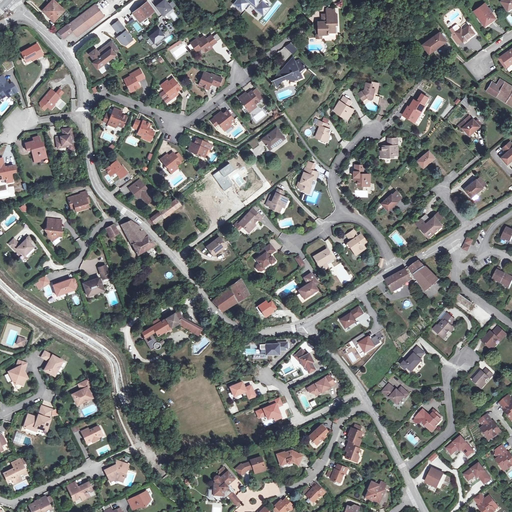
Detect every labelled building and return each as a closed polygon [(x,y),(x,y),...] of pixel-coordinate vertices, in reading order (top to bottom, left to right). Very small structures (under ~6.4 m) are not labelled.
[(54,0),(47,7),(55,14),(52,18),(54,20),(63,10),(54,0)] [(163,0),(156,6),(163,15),(172,8),(165,0),(163,0)] [(237,0),(238,1),(239,7),(238,7),(242,11),(245,7),(247,8),(250,5),(252,3),(257,7),(255,9),(260,12),(260,11),(263,14),(265,12),(267,10),(267,9),(268,7),(265,5),(266,4),(265,4),(267,2),(264,0),(237,0)] [(511,6),(511,0),(501,0),(500,1),(507,11),(511,6)] [(134,12),(140,21),(154,11),(147,3),(134,12)] [(495,18),(484,3),(474,11),(484,26),(491,21),(495,18)] [(73,30),(77,36),(104,16),(95,4),(59,31),(64,37),(73,30)] [(55,14),(47,7),(44,10),(52,18),(55,14)] [(327,14),(324,14),(324,21),(322,21),(318,22),(318,25),(319,34),(322,34),(329,34),(329,33),(336,32),(335,25),(337,24),(338,23),(337,14),(335,14),(335,8),(327,9),(327,14)] [(169,14),(174,21),(178,19),(173,11),(169,14)] [(118,21),(111,25),(116,32),(117,31),(120,35),(117,37),(121,43),(126,44),(133,39),(118,21)] [(170,32),(174,29),(169,23),(166,25),(170,32)] [(420,23),(412,30),(414,32),(422,26),(420,23)] [(459,29),(455,32),(457,34),(462,41),(462,42),(467,38),(474,33),(468,25),(462,30),(461,29),(459,30),(459,29)] [(161,40),(166,37),(158,27),(154,31),(155,32),(149,36),(150,37),(147,40),(151,45),(154,43),(157,46),(162,41),(161,40)] [(455,32),(455,31),(450,34),(458,45),(462,41),(457,34),(455,32)] [(322,34),(322,38),(323,41),(334,40),(337,38),(338,35),(338,32),(336,32),(329,33),(329,34),(322,34)] [(440,43),(444,39),(439,32),(427,42),(423,45),(429,52),(433,50),(441,44),(440,43)] [(172,34),(164,39),(167,43),(174,38),(172,34)] [(201,40),(198,42),(197,40),(191,44),(197,52),(200,49),(202,48),(204,49),(206,52),(212,47),(211,46),(217,42),(212,35),(206,39),(205,37),(201,40)] [(102,56),(111,49),(115,53),(119,50),(112,41),(98,52),(102,56)] [(296,47),(290,42),(286,48),(292,52),(296,47)] [(28,60),(33,57),(38,55),(39,57),(44,54),(39,44),(23,51),(28,60)] [(511,62),(511,48),(499,58),(505,67),(511,62)] [(98,68),(98,67),(106,62),(107,61),(106,60),(107,59),(106,57),(108,55),(111,58),(116,54),(115,53),(111,49),(102,56),(98,52),(96,49),(89,54),(95,61),(93,62),(98,68)] [(288,63),(286,66),(289,73),(283,75),(281,71),(273,80),(277,87),(283,80),(286,79),(296,79),(303,76),(301,73),(307,66),(299,60),(296,61),(295,60),(288,63)] [(137,80),(144,76),(140,69),(133,73),(133,74),(130,76),(124,79),(131,91),(140,86),(138,82),(137,80)] [(214,77),(210,75),(204,73),(199,85),(209,89),(211,84),(212,82),(219,85),(222,78),(214,75),(214,77)] [(178,93),(177,92),(176,90),(177,89),(178,90),(181,88),(174,78),(169,82),(168,80),(161,85),(165,90),(160,94),(166,102),(171,99),(178,93)] [(500,79),(496,85),(501,87),(504,82),(500,79)] [(1,84),(0,83),(0,94),(2,98),(7,95),(8,97),(17,91),(12,83),(8,86),(5,81),(1,84)] [(366,89),(364,90),(364,91),(360,95),(363,100),(368,97),(371,100),(374,105),(378,106),(379,106),(381,97),(374,95),(375,91),(378,92),(380,82),(373,81),(373,83),(367,82),(366,89)] [(492,82),(490,85),(486,90),(502,100),(511,105),(511,86),(504,82),(501,87),(496,85),(492,82)] [(252,91),(249,94),(250,95),(249,96),(248,95),(246,93),(239,98),(249,111),(256,106),(255,104),(259,101),(259,100),(263,97),(257,89),(253,92),(252,91)] [(41,102),(50,109),(60,97),(51,90),(41,102)] [(403,115),(413,121),(419,111),(421,112),(425,105),(423,105),(428,98),(421,94),(416,102),(414,100),(408,109),(407,108),(403,115)] [(334,111),(343,116),(344,115),(349,117),(353,110),(349,107),(347,106),(350,101),(344,97),(341,102),(340,101),(334,111)] [(461,102),(466,107),(470,103),(464,98),(461,102)] [(126,117),(123,115),(122,117),(120,116),(121,114),(122,112),(114,109),(111,115),(106,113),(103,121),(108,124),(115,127),(116,125),(122,128),(126,117)] [(227,110),(224,112),(225,114),(224,115),(223,113),(221,111),(214,117),(215,117),(211,120),(215,126),(219,123),(225,130),(231,125),(230,123),(234,120),(227,110)] [(367,115),(360,118),(363,125),(370,121),(367,115)] [(461,129),(463,128),(465,131),(468,135),(473,130),(474,131),(479,126),(473,119),(472,120),(469,116),(458,125),(461,129)] [(137,134),(141,135),(145,137),(144,139),(151,141),(154,132),(151,131),(148,130),(149,128),(150,124),(143,121),(142,122),(136,120),(132,128),(139,131),(137,134)] [(325,141),(328,135),(330,130),(328,129),(326,128),(324,127),(325,124),(318,121),(317,125),(320,126),(315,137),(325,141)] [(284,138),(277,128),(266,136),(263,131),(248,143),(253,150),(260,145),(258,143),(262,139),(267,145),(266,147),(267,148),(269,148),(270,149),(272,149),(273,148),(274,147),(274,146),(284,138)] [(61,140),(56,141),(57,148),(63,148),(62,146),(67,145),(69,145),(70,151),(75,150),(74,143),(71,143),(70,140),(73,140),(71,129),(63,130),(63,137),(61,137),(61,140)] [(195,142),(196,143),(196,144),(194,144),(192,143),(188,151),(204,157),(207,149),(205,149),(207,143),(206,143),(199,140),(196,138),(195,142)] [(382,145),(383,150),(383,157),(394,157),(394,155),(398,154),(397,138),(389,138),(390,145),(387,145),(382,145)] [(40,139),(34,141),(26,143),(28,149),(33,148),(36,157),(34,157),(36,162),(40,161),(40,160),(47,158),(44,146),(42,147),(41,143),(40,139)] [(505,152),(500,157),(507,164),(511,159),(511,145),(508,141),(501,148),(505,152)] [(429,160),(433,156),(429,151),(417,161),(423,168),(430,161),(429,160)] [(174,153),(171,155),(171,156),(170,158),(169,156),(167,154),(160,160),(171,173),(177,167),(176,166),(181,162),(174,153)] [(0,159),(0,174),(1,175),(2,180),(6,179),(7,183),(13,182),(11,173),(15,172),(14,166),(4,167),(2,159),(0,159)] [(110,175),(116,171),(117,171),(122,177),(128,172),(123,166),(121,167),(116,161),(106,169),(110,175)] [(358,177),(358,180),(358,185),(370,186),(370,174),(364,174),(364,165),(356,165),(355,171),(354,171),(353,177),(358,177)] [(310,185),(312,179),(313,176),(316,177),(318,173),(306,168),(299,187),(302,188),(302,190),(309,193),(311,186),(310,185)] [(471,197),(473,199),(478,195),(476,193),(483,187),(482,187),(485,184),(479,178),(477,180),(476,179),(469,185),(470,186),(465,190),(471,197)] [(129,188),(135,196),(138,194),(140,196),(146,204),(152,199),(146,191),(148,190),(140,179),(129,188)] [(270,196),(266,205),(270,207),(269,208),(279,212),(281,207),(284,208),(288,199),(282,197),(280,196),(282,192),(277,189),(274,197),(270,196)] [(382,203),(387,210),(391,206),(392,207),(398,201),(401,198),(396,191),(392,195),(392,194),(382,203)] [(80,194),(80,195),(81,199),(86,198),(87,200),(89,200),(86,192),(80,194)] [(81,199),(80,195),(68,198),(71,206),(75,205),(78,206),(79,211),(89,208),(87,200),(86,198),(81,199)] [(175,199),(150,219),(152,221),(154,224),(163,217),(164,218),(180,206),(175,199)] [(255,213),(251,210),(239,223),(238,222),(234,226),(239,230),(242,226),(248,232),(252,229),(250,228),(254,224),(257,220),(259,222),(262,218),(256,212),(255,213)] [(440,214),(435,218),(440,223),(444,219),(440,214)] [(55,224),(56,220),(48,218),(47,228),(45,230),(48,233),(47,235),(52,241),(58,237),(58,235),(62,231),(61,230),(56,224),(55,224)] [(430,222),(427,226),(424,223),(425,222),(422,220),(417,224),(426,235),(430,230),(433,233),(442,225),(440,223),(435,218),(430,222)] [(125,230),(136,225),(130,221),(122,225),(125,230)] [(111,238),(116,236),(119,234),(114,225),(111,226),(106,229),(111,238)] [(141,228),(136,225),(125,230),(138,254),(156,244),(148,236),(141,228)] [(511,237),(511,229),(511,231),(506,228),(504,232),(502,233),(503,235),(501,239),(505,241),(506,239),(510,241),(511,237)] [(347,235),(351,241),(352,242),(349,245),(354,253),(358,250),(360,252),(365,248),(362,245),(366,242),(361,234),(357,237),(353,230),(347,235)] [(430,230),(426,235),(429,238),(434,234),(433,233),(430,230)] [(9,245),(16,252),(18,250),(22,253),(25,256),(34,247),(30,243),(33,241),(29,237),(24,242),(21,246),(14,239),(9,245)] [(218,252),(218,251),(225,245),(219,237),(207,247),(214,256),(218,252)] [(275,260),(270,254),(275,250),(270,244),(259,253),(262,256),(256,260),(259,264),(257,266),(257,269),(258,271),(262,271),(263,270),(264,269),(264,266),(269,262),(271,264),(275,260)] [(324,262),(324,263),(332,259),(327,249),(314,257),(319,266),(324,262)] [(161,256),(165,260),(168,258),(161,251),(158,253),(161,256)] [(295,257),(300,266),(305,263),(299,255),(295,257)] [(426,291),(439,280),(419,261),(409,268),(426,291)] [(107,265),(100,267),(103,276),(110,273),(107,265)] [(510,276),(500,271),(501,269),(498,267),(491,280),(496,282),(496,281),(505,285),(504,286),(509,288),(511,281),(511,274),(510,276)] [(392,291),(412,280),(406,270),(386,281),(392,291)] [(311,273),(304,278),(308,284),(299,290),(304,299),(318,290),(315,285),(318,283),(311,273)] [(45,276),(39,280),(43,287),(50,283),(45,276)] [(232,286),(240,280),(237,276),(229,282),(232,286)] [(101,278),(85,283),(89,295),(105,290),(101,278)] [(72,280),(54,286),(57,297),(76,290),(75,289),(75,288),(79,286),(77,279),(72,280)] [(241,280),(240,280),(232,286),(213,301),(222,312),(249,295),(241,280)] [(457,299),(468,308),(472,303),(460,294),(457,299)] [(345,317),(340,320),(345,329),(356,322),(354,319),(353,318),(355,316),(356,318),(363,314),(359,307),(345,316),(345,317)] [(195,334),(199,327),(184,319),(180,317),(183,315),(180,310),(174,314),(161,322),(160,319),(157,321),(156,320),(156,321),(153,323),(154,325),(141,333),(144,338),(149,335),(152,339),(147,342),(151,350),(154,348),(159,349),(160,344),(164,343),(162,340),(160,341),(160,342),(159,343),(157,342),(156,342),(151,334),(155,332),(158,336),(161,334),(161,333),(168,329),(165,326),(168,325),(170,328),(180,323),(181,324),(180,326),(195,334)] [(449,324),(453,318),(447,313),(441,320),(442,321),(437,326),(438,327),(435,331),(443,338),(449,331),(450,333),(453,330),(453,328),(450,325),(449,324)] [(496,328),(504,336),(506,333),(498,326),(496,328)] [(482,340),(490,347),(494,343),(498,338),(501,339),(504,336),(496,328),(492,332),(491,331),(482,340)] [(359,342),(367,338),(364,333),(353,340),(357,348),(360,346),(359,342)] [(355,344),(362,356),(377,348),(371,336),(355,344)] [(377,336),(372,338),(376,345),(380,343),(377,336)] [(278,344),(260,344),(260,353),(268,353),(268,354),(272,354),(272,352),(274,352),(274,354),(279,354),(279,350),(286,349),(287,348),(287,342),(278,343),(278,344)] [(308,374),(317,369),(308,349),(304,351),(301,347),(293,355),(300,360),(308,374)] [(422,361),(420,359),(425,354),(417,347),(413,352),(414,354),(406,363),(405,361),(401,366),(405,370),(408,368),(412,372),(422,361)] [(353,351),(347,354),(352,363),(358,359),(353,351)] [(62,362),(44,352),(41,358),(49,362),(44,371),(54,376),(62,362)] [(24,373),(22,371),(23,370),(26,363),(18,361),(16,368),(9,372),(15,384),(17,383),(23,385),(25,379),(27,378),(24,373)] [(480,387),(485,382),(488,378),(489,379),(492,375),(486,369),(483,373),(481,371),(473,380),(480,387)] [(307,390),(309,394),(313,394),(314,394),(319,391),(321,394),(335,385),(329,376),(307,390)] [(79,384),(81,390),(72,395),(77,405),(92,398),(87,388),(90,386),(87,380),(79,384)] [(245,387),(242,382),(230,387),(234,396),(246,391),(249,398),(255,396),(251,385),(245,387)] [(398,391),(397,389),(396,390),(389,384),(383,391),(390,398),(390,397),(397,404),(404,397),(406,398),(409,394),(402,387),(398,391)] [(499,402),(503,406),(505,405),(508,408),(504,410),(511,418),(511,417),(511,398),(511,399),(507,394),(499,402)] [(32,417),(33,416),(28,414),(24,427),(34,430),(35,427),(38,428),(46,430),(50,419),(49,418),(52,409),(42,406),(38,417),(36,417),(35,418),(32,417)] [(430,416),(433,413),(439,418),(442,415),(434,409),(432,411),(429,415),(430,416)] [(430,416),(429,415),(423,410),(418,416),(419,416),(415,420),(418,422),(422,422),(430,429),(434,425),(435,427),(441,420),(439,418),(433,413),(430,416)] [(480,428),(486,436),(489,433),(492,436),(492,437),(500,431),(494,423),(491,425),(489,422),(491,421),(486,414),(478,420),(483,426),(480,428)] [(327,431),(322,425),(310,436),(317,444),(325,437),(323,435),(325,434),(327,431)] [(349,441),(357,444),(359,440),(362,432),(360,431),(361,427),(355,425),(353,429),(351,428),(351,429),(350,431),(348,436),(349,436),(348,440),(349,441)] [(88,431),(87,428),(81,431),(87,443),(91,441),(92,442),(98,439),(97,438),(102,435),(97,426),(88,431)] [(467,456),(473,450),(460,435),(446,448),(451,454),(458,448),(460,448),(467,456)] [(358,448),(348,444),(346,449),(348,450),(347,452),(345,458),(357,462),(359,458),(357,454),(360,449),(358,448)] [(496,458),(502,466),(505,464),(506,467),(507,467),(511,463),(511,456),(509,453),(506,455),(504,452),(506,451),(502,445),(495,449),(499,455),(496,458)] [(291,450),(289,451),(290,452),(285,454),(285,452),(284,451),(276,454),(280,464),(288,462),(288,463),(293,461),(293,460),(297,458),(300,459),(302,455),(291,450)] [(429,461),(432,464),(437,457),(434,454),(429,461)] [(247,471),(246,470),(252,468),(253,470),(256,469),(259,470),(259,473),(266,471),(261,457),(250,461),(251,463),(242,466),(241,465),(235,470),(241,476),(247,471)] [(11,463),(14,468),(3,473),(8,482),(12,479),(14,484),(22,480),(20,477),(26,473),(19,459),(11,463)] [(110,481),(113,480),(116,478),(117,479),(117,480),(122,481),(128,465),(120,462),(119,466),(116,465),(114,466),(113,466),(105,470),(110,481)] [(484,483),(490,479),(479,463),(464,474),(468,480),(476,475),(478,475),(484,483)] [(335,469),(333,468),(332,471),(330,470),(328,476),(331,477),(331,479),(340,482),(344,473),(345,473),(347,468),(337,464),(335,469)] [(426,482),(437,488),(443,474),(432,468),(426,482)] [(229,497),(233,493),(231,491),(227,486),(229,485),(235,479),(228,471),(220,478),(218,476),(216,475),(213,477),(214,480),(215,481),(213,483),(212,500),(224,501),(229,497)] [(371,481),(364,497),(371,500),(372,499),(379,502),(385,489),(378,486),(378,485),(371,481)] [(77,487),(75,482),(67,486),(74,500),(80,497),(82,500),(89,496),(87,493),(92,490),(88,482),(77,487)] [(313,488),(311,487),(309,488),(307,487),(303,491),(306,494),(305,495),(312,501),(319,494),(321,495),(324,491),(317,484),(313,488)] [(147,503),(146,501),(151,498),(147,490),(134,496),(128,499),(132,509),(140,506),(141,506),(145,506),(147,503)] [(241,503),(233,493),(229,497),(237,507),(241,503)] [(474,498),(478,504),(481,502),(484,505),(480,508),(483,511),(491,511),(495,510),(494,509),(492,507),(495,504),(489,496),(485,499),(480,493),(474,498)] [(34,505),(34,503),(29,506),(32,511),(47,511),(52,509),(49,503),(46,498),(45,496),(35,501),(36,502),(37,504),(34,505)] [(281,511),(282,511),(288,507),(290,508),(293,505),(285,497),(282,500),(280,498),(274,504),(275,505),(272,508),(276,511),(277,511),(280,510),(281,511)]
